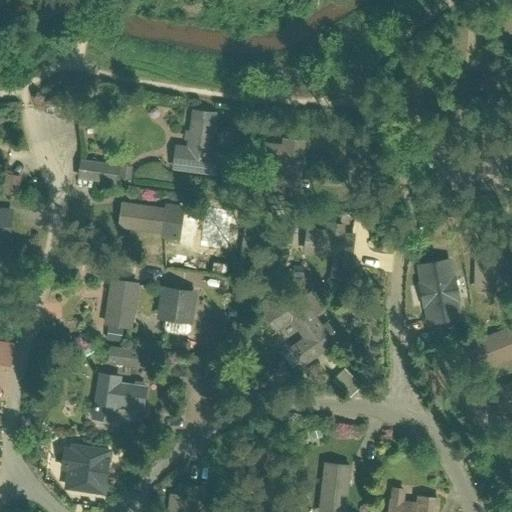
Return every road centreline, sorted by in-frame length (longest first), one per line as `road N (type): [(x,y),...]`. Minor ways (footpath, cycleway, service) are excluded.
road 1 (residential): [(12,485),(56,179),(50,141)]
road 2 (residential): [(399,408),(244,401),(112,511)]
road 3 (residential): [(460,511),(399,408)]
